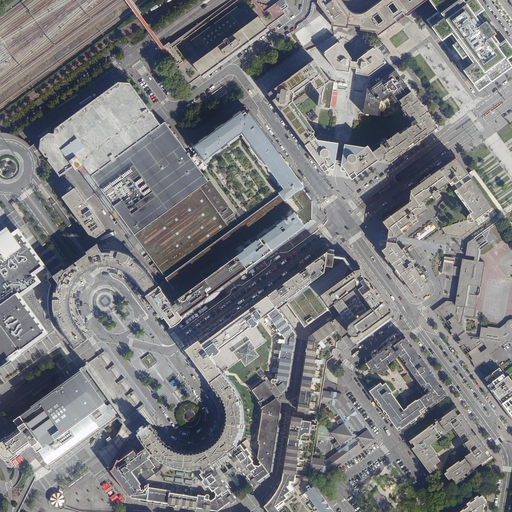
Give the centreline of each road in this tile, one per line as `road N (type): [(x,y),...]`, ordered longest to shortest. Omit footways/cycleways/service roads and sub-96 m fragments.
road 1 (unclassified): [(104,335),(182,438),(205,431),(211,408),(171,350)]
road 2 (secondary): [(511,83),(338,215)]
road 3 (secondary): [(338,215),(167,339)]
road 4 (secondary): [(171,350),(341,226)]
road 5 (secondary): [(347,222),(511,101)]
road 6 (residential): [(338,215),(235,69)]
road 7 (residential): [(410,318),(344,371),(391,440)]
road 8 (tertiary): [(410,318),(506,455)]
road 9 (residential): [(235,69),(174,106),(133,58)]
road 10 (secondary): [(103,281),(62,239),(26,177)]
road 11 (secondary): [(12,188),(85,296)]
road 12 (secondary): [(0,408),(101,333)]
road 13 (residential): [(128,51),(31,128)]
road 14 (residential): [(31,128),(133,58)]
